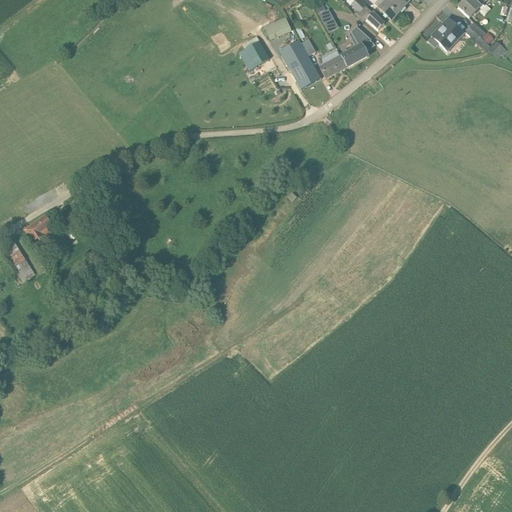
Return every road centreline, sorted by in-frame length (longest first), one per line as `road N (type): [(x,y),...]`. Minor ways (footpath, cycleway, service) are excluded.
road 1 (unclassified): [(0,234),(156,144),(273,129),(325,108)]
road 2 (track): [(296,303),(0,493)]
road 3 (track): [(135,270),(191,272),(214,232),(238,216),(276,163),(312,146),(313,117)]
road 4 (track): [(511,69),(490,60),(414,65),(375,88),(365,76)]
road 5 (residential): [(325,108),(441,0)]
